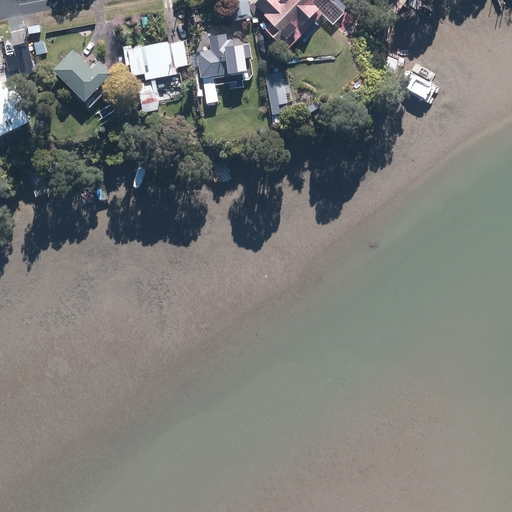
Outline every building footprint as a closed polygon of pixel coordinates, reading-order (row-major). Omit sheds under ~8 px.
[(229,0),(234,22),(251,18),(247,0),(229,0)] [(264,32),(286,52),(322,14),(311,3),(314,0),(258,0),(254,5),(273,23),(264,32)] [(27,28),(29,35),(40,33),(39,25),(27,28)] [(196,52),(200,78),(246,72),(244,58),(251,57),(249,45),(232,47),(231,40),(227,41),(226,35),(208,37),(210,50),(196,52)] [(49,52),(46,39),(35,42),(38,55),(49,52)] [(127,50),(132,77),(138,76),(143,102),(155,100),(151,80),(177,75),(176,69),(191,66),(186,41),(168,44),(167,42),(127,50)] [(18,70),(20,77),(37,73),(30,42),(12,47),(15,56),(4,59),(8,72),(18,70)] [(52,71),(84,103),(111,75),(98,62),(91,69),(72,51),(52,71)] [(385,70),(392,72),(394,66),(388,63),(385,70)] [(266,75),(272,115),(279,114),(278,105),(286,103),(283,79),(278,80),(277,73),(266,75)] [(203,82),(206,104),(217,102),(214,80),(203,82)] [(0,136),(29,122),(23,111),(28,108),(26,103),(21,106),(9,82),(2,86),(0,81),(0,136)]
